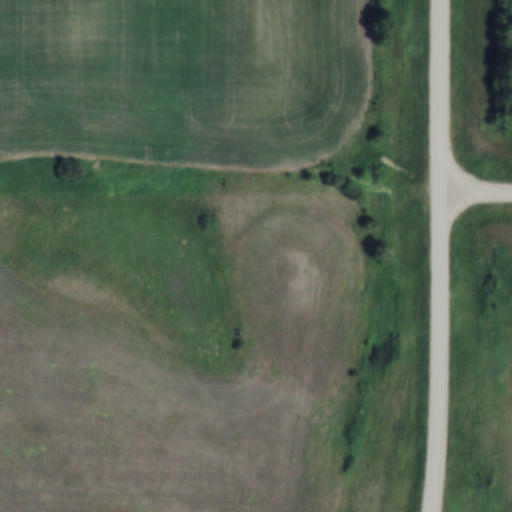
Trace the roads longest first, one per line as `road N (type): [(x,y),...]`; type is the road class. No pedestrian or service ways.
road 1 (residential): [(433,511),(442,193)]
road 2 (residential): [(443,0),(442,193)]
